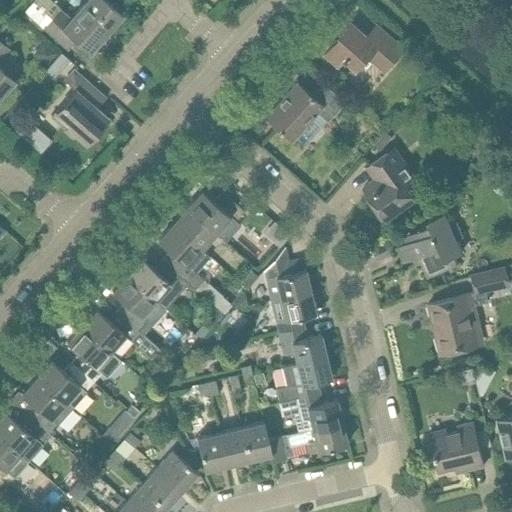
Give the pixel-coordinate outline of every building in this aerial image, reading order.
[(34,15),(40,7),(52,16),(60,5),(53,0),(36,0),(29,11),(34,15)] [(65,4),(46,26),(44,28),(67,48),(75,39),(89,51),(122,13),(106,0),(85,0),(74,13),(65,4)] [(384,71),(405,48),(377,24),(367,34),(351,20),(339,33),(341,35),(325,53),(339,66),(345,59),(357,70),(368,57),(384,71)] [(0,95),(15,79),(0,65),(0,58),(9,48),(0,40),(0,95)] [(43,41),(32,54),(45,65),(56,52),(43,41)] [(46,70),(53,76),(60,68),(53,61),(46,70)] [(50,115),(62,125),(72,134),(74,132),(85,142),(107,117),(92,103),(101,94),(73,69),(64,80),(74,89),(50,115)] [(345,102),(337,96),(322,83),(312,95),(297,81),(265,117),(291,140),(315,112),(327,122),(345,102)] [(41,151),(52,139),(28,116),(16,128),(41,151)] [(386,131),(373,145),(380,150),(392,136),(386,131)] [(385,219),(401,208),(416,198),(406,184),(415,177),(394,147),(383,154),(366,166),(375,178),(363,188),(385,219)] [(201,190),(187,206),(216,232),(230,216),(235,221),(244,211),(222,191),(220,193),(221,193),(214,201),(201,190)] [(202,248),(216,232),(187,206),(173,222),(202,248)] [(427,276),(446,268),(458,263),(454,253),(462,249),(457,237),(464,234),(458,219),(451,222),(446,212),(427,220),(430,225),(410,233),(412,240),(397,246),(403,262),(419,256),(427,276)] [(201,248),(202,248),(173,222),(157,239),(170,250),(162,259),(193,287),(202,277),(196,271),(209,256),(201,248)] [(277,287),(279,297),(310,290),(305,268),(302,269),(299,258),(288,261),(284,246),(263,270),(267,289),(277,287)] [(193,287),(162,259),(154,268),(141,257),(126,274),(164,307),(187,282),(193,288),(193,287)] [(440,354),(460,349),(479,344),(469,304),(488,299),(486,290),(510,284),(505,266),(472,274),(476,291),(428,303),(440,354)] [(251,270),(240,282),(246,288),(257,275),(251,270)] [(151,323),(164,307),(126,274),(112,290),(125,302),(117,311),(138,330),(148,320),(151,323)] [(315,312),(310,290),(279,297),(282,308),(273,311),(278,332),(304,326),(303,325),(302,325),(300,316),(315,312)] [(221,295),(213,304),(223,313),(231,304),(221,295)] [(244,295),(233,307),(234,311),(247,307),(244,295)] [(138,330),(117,311),(109,320),(96,308),(81,325),(110,351),(125,334),(130,339),(138,330)] [(206,319),(194,332),(201,338),(213,325),(206,319)] [(96,367),(110,351),(81,325),(66,341),(79,353),(71,362),(93,381),(95,378),(102,384),(107,377),(96,367)] [(296,362),(326,355),(320,333),(305,337),(303,327),(304,327),(304,326),(278,332),(283,355),(293,352),(296,362)] [(132,337),(149,356),(157,349),(140,330),(132,337)] [(286,384),(275,387),(278,401),(294,398),(318,392),(316,381),(331,377),(326,355),(296,362),(293,363),(282,366),(285,378),(286,384)] [(93,381),(71,362),(63,371),(51,359),(36,376),(72,408),(86,391),(85,390),(93,381)] [(243,379),(252,377),(249,364),(240,367),(243,379)] [(192,365),(181,367),(184,378),(195,375),(192,365)] [(57,424),(72,408),(36,376),(21,393),(34,404),(26,413),(48,432),(56,423),(57,424)] [(214,379),(206,381),(209,394),(217,392),(214,379)] [(201,396),(209,394),(206,381),(198,383),(201,396)] [(295,420),(297,431),(341,421),(336,399),(321,402),(318,392),(294,398),(299,419),(295,420)] [(130,405),(126,410),(133,416),(138,411),(130,405)] [(5,410),(0,416),(0,435),(28,460),(51,435),(48,432),(26,413),(18,422),(5,410)] [(511,414),(497,418),(502,437),(507,457),(511,455),(511,414)] [(484,465),(480,448),(473,420),(457,424),(459,430),(431,437),(439,470),(467,463),(468,469),(484,465)] [(270,454),(266,439),(262,421),(240,426),(248,459),(270,454)] [(341,421),(297,431),(286,434),(289,446),(304,442),(307,453),(318,450),(347,443),(341,421)] [(240,426),(218,432),(226,464),(248,459),(240,426)] [(108,427),(101,434),(108,440),(114,433),(108,427)] [(133,446),(139,440),(129,431),(124,437),(133,446)] [(204,469),(226,464),(218,432),(196,437),(204,469)] [(28,461),(28,460),(0,435),(0,481),(2,483),(11,473),(6,468),(19,453),(28,461)] [(266,439),(270,454),(270,456),(271,455),(273,461),(286,458),(280,435),(266,439)] [(109,454),(118,463),(124,456),(114,448),(109,454)] [(156,467),(181,489),(197,472),(172,449),(156,467)] [(118,463),(109,454),(103,461),(112,469),(118,463)] [(156,467),(141,484),(166,506),(181,489),(156,467)] [(73,484),(82,492),(88,486),(79,478),(73,484)] [(77,499),(82,492),(73,484),(68,491),(77,499)] [(138,511),(160,511),(166,506),(141,484),(126,501),(138,511)] [(138,511),(126,501),(116,511),(138,511)]
